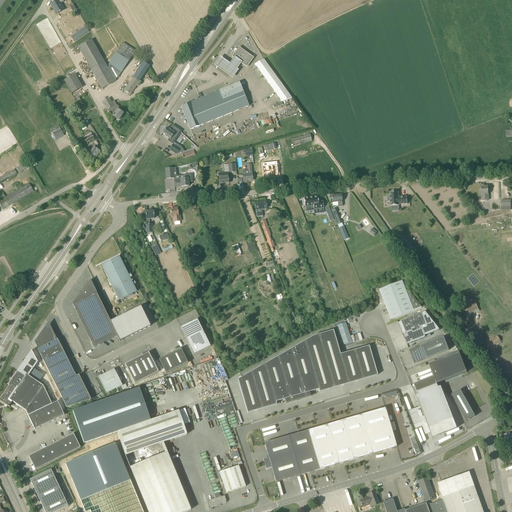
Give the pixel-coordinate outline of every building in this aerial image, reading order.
[(58,0),(51,0),(53,3),(50,4),(56,15),(64,10),(58,0)] [(75,34),(71,37),(74,42),(89,32),(87,29),(76,36),(75,34)] [(102,89),(115,81),(107,67),(91,40),(78,47),(102,89)] [(123,43),(109,65),(121,73),(136,51),(123,43)] [(246,67),(253,58),(239,48),(232,57),(234,58),(242,63),(246,67)] [(220,57),(214,65),(233,79),(239,70),(237,69),(242,63),(234,58),(229,64),(220,57)] [(282,102),(292,98),(264,60),(255,64),(282,102)] [(131,94),(150,66),(143,62),(124,90),(131,94)] [(74,74),(63,80),(70,94),(82,88),(74,74)] [(243,93),(239,84),(239,83),(220,91),(224,100),(243,93)] [(248,106),(243,93),(224,100),(220,91),(181,107),(190,130),(248,106)] [(103,102),(106,108),(107,110),(110,114),(113,116),(119,120),(123,113),(117,109),(113,107),(109,99),(103,102)] [(262,126),(271,122),(269,117),(260,121),(262,126)] [(171,131),(169,130),(167,128),(165,130),(164,130),(163,132),(163,133),(163,134),(166,135),(165,136),(169,139),(168,140),(168,141),(171,144),(173,143),(181,131),(172,125),(172,126),(174,127),(171,131)] [(63,134),(63,133),(65,132),(62,127),(60,128),(52,133),(55,139),(63,134)] [(91,133),(83,137),(86,143),(94,139),(91,133)] [(311,142),(312,141),(310,135),(292,140),(293,146),(311,141),(311,142)] [(96,149),(98,147),(94,143),(90,149),(92,151),(88,156),(94,160),(100,152),(96,149)] [(273,143),(264,146),(266,152),(275,149),(273,143)] [(180,149),(173,145),(169,150),(176,154),(180,149)] [(277,162),(262,163),(263,176),(269,175),(269,178),(279,177),(277,162)] [(253,181),(252,174),(251,164),(247,165),(247,170),(242,171),(243,183),(247,183),(246,182),(253,181)] [(176,176),(176,168),(175,168),(174,168),(165,169),(166,179),(174,178),(174,187),(181,187),(185,186),(185,187),(188,187),(188,186),(189,186),(188,183),(192,182),(192,177),(192,175),(176,176)] [(0,182),(17,174),(15,170),(0,177),(0,182)] [(229,183),(228,178),(228,173),(218,174),(219,184),(229,183)] [(0,206),(1,209),(34,192),(29,184),(5,196),(3,193),(0,194),(0,203),(0,204),(0,206)] [(398,192),(390,193),(390,195),(390,197),(387,197),(388,202),(390,201),(390,206),(399,206),(399,205),(407,204),(407,197),(399,197),(398,192)] [(338,202),(338,206),(338,207),(342,206),(342,202),(341,194),(332,195),(332,203),(338,202)] [(314,197),(300,198),(300,207),(309,206),(309,209),(320,208),(320,202),(314,202),(314,197)] [(262,209),(267,209),(266,201),(255,203),(256,210),(257,217),(263,216),(262,209)] [(329,206),(325,208),(330,222),(334,220),(329,206)] [(215,208),(209,209),(210,213),(214,213),(214,217),(225,216),(225,217),(231,216),(231,211),(224,212),(224,207),(218,208),(218,207),(218,209),(215,209),(215,208)] [(177,208),(170,209),(171,217),(173,217),(174,222),(180,221),(180,216),(178,216),(177,208)] [(154,211),(145,212),(146,219),(147,224),(146,224),(147,234),(152,233),(152,224),(150,224),(149,219),(154,219),(154,211)] [(270,236),(267,228),(264,220),(260,222),(274,260),(279,258),(278,253),(272,235),(270,236)] [(341,222),(337,223),(344,240),(348,238),(343,226),(343,227),(341,222)] [(396,240),(402,248),(405,246),(399,237),(396,240)] [(255,250),(253,245),(252,240),(246,242),(249,251),(255,250)] [(151,247),(152,248),(152,249),(153,250),(154,252),(156,256),(157,256),(160,254),(161,253),(160,251),(158,248),(156,244),(151,247)] [(137,291),(119,256),(101,264),(103,268),(119,300),(137,291)] [(141,306),(110,321),(90,281),(72,305),(73,305),(94,348),(117,336),(120,341),(150,326),(141,306)] [(408,290),(406,291),(402,281),(379,290),(385,304),(411,293),(408,290)] [(387,309),(415,298),(411,293),(385,304),(387,309)] [(391,319),(421,307),(415,298),(387,309),(391,319)] [(477,308),(475,304),(474,303),(464,308),(466,313),(477,308)] [(422,313),(401,321),(406,333),(405,333),(406,333),(427,325),(426,325),(422,313)] [(197,319),(180,327),(193,355),(210,346),(197,319)] [(343,345),(347,344),(352,342),(345,321),(336,324),(343,345)] [(46,328),(45,327),(35,342),(39,349),(38,350),(48,370),(68,360),(64,352),(59,343),(57,339),(56,340),(50,328),(46,328)] [(300,398),(300,399),(301,399),(305,398),(306,398),(310,396),(310,397),(311,396),(309,392),(318,389),(319,392),(377,375),(369,346),(340,354),(333,331),(310,337),(238,380),(247,413),(277,405),(276,402),(285,399),(286,404),(287,403),(286,403),(291,402),(296,400),(296,401),(296,399),(300,398)] [(494,345),(499,342),(500,341),(497,336),(491,340),(494,345)] [(420,346),(409,351),(414,364),(449,350),(444,337),(420,346)] [(159,359),(166,374),(188,363),(181,349),(159,359)] [(23,362),(17,371),(25,377),(26,374),(28,376),(38,362),(31,351),(23,362)] [(142,355),(139,356),(136,358),(146,378),(158,372),(148,353),(149,353),(143,356),(142,355)] [(434,377),(414,384),(417,393),(437,385),(437,384),(467,372),(459,353),(429,364),(434,377)] [(146,378),(136,358),(133,359),(130,361),(131,362),(125,365),(135,384),(146,378)] [(70,364),(68,360),(48,370),(56,386),(76,376),(74,371),(70,364)] [(107,394),(122,386),(114,369),(99,377),(107,394)] [(28,416),(38,411),(48,406),(52,404),(43,386),(28,376),(26,374),(25,377),(17,371),(9,384),(10,385),(0,399),(0,400),(4,404),(4,405),(7,406),(9,407),(10,407),(9,406),(12,402),(26,411),(28,416)] [(81,380),(79,375),(76,376),(56,386),(67,407),(91,400),(89,395),(86,389),(85,388),(84,386),(84,385),(81,380)] [(441,387),(438,388),(437,385),(417,393),(418,396),(416,397),(415,397),(419,407),(416,408),(412,410),(408,411),(408,412),(413,425),(425,421),(428,428),(453,418),(450,410),(441,387)] [(459,387),(450,393),(464,419),(473,414),(459,387)] [(117,432),(119,432),(125,430),(150,421),(139,388),(73,411),(84,443),(117,432)] [(48,406),(54,420),(64,415),(58,402),(52,404),(48,406)] [(44,425),(54,420),(48,406),(38,411),(44,425)] [(391,428),(385,408),(361,415),(367,435),(391,428)] [(35,430),(44,425),(38,411),(28,416),(35,430)] [(187,435),(186,433),(179,411),(175,412),(150,421),(125,430),(119,432),(117,432),(124,454),(160,441),(162,441),(163,443),(187,435)] [(348,440),(367,435),(361,415),(342,421),(348,440)] [(333,445),(348,440),(342,421),(327,425),(333,445)] [(314,451),(333,445),(327,425),(308,431),(314,451)] [(396,447),(391,428),(367,435),(373,454),(396,447)] [(319,470),(314,451),(308,431),(264,443),(269,458),(264,459),(265,464),(267,469),(272,468),(276,483),(277,482),(319,470)] [(71,452),(80,448),(73,434),(64,438),(71,452)] [(366,456),(373,454),(367,435),(348,440),(353,460),(366,456)] [(62,457),(71,452),(64,438),(55,443),(62,457)] [(339,464),(353,460),(348,440),(333,445),(339,464)] [(53,461),(62,457),(55,443),(47,447),(53,461)] [(142,511),(115,444),(65,464),(85,511),(87,511),(90,511),(142,511)] [(319,470),(339,464),(333,445),(314,451),(319,470)] [(44,466),(53,461),(47,447),(38,452),(44,466)] [(35,470),(44,466),(38,452),(29,456),(35,470)] [(176,475),(167,452),(130,467),(148,511),(185,511),(191,510),(180,485),(185,483),(181,473),(176,475)] [(238,466),(219,472),(226,493),(245,487),(238,466)] [(44,511),(55,511),(68,506),(51,470),(30,480),(34,489),(33,490),(38,502),(39,502),(39,501),(40,501),(44,511)] [(438,488),(440,493),(442,499),(438,501),(442,511),(482,511),(468,472),(452,478),(454,482),(438,488)] [(435,499),(429,483),(427,478),(418,481),(425,502),(435,499)] [(378,504),(376,497),(374,492),(366,495),(367,497),(357,500),(358,503),(357,503),(359,507),(365,504),(366,506),(370,505),(370,507),(378,504)] [(225,496),(220,497),(219,493),(214,495),(215,499),(209,500),(210,506),(212,507),(216,506),(218,506),(220,506),(221,504),(226,503),(226,502),(225,496)] [(400,511),(397,511),(392,499),(383,502),(386,511),(400,511)] [(400,511),(442,511),(438,501),(426,505),(425,503),(405,511),(404,509),(400,511)]
